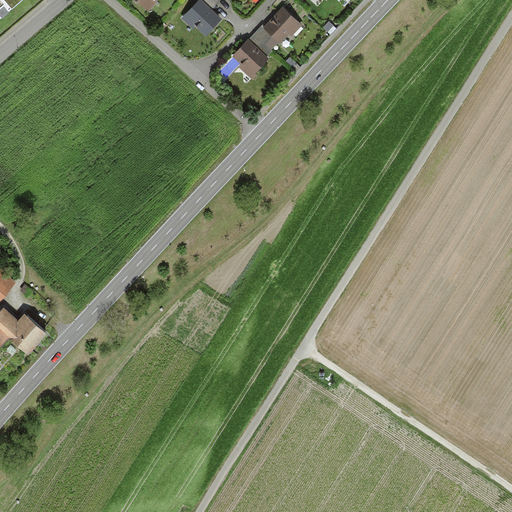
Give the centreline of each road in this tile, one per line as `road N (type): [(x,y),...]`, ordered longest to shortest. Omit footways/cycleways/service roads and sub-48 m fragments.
road 1 (track): [(200,511),(511,17)]
road 2 (primary): [(386,0),(0,416)]
road 3 (track): [(511,487),(303,347)]
road 4 (residential): [(111,0),(238,118)]
